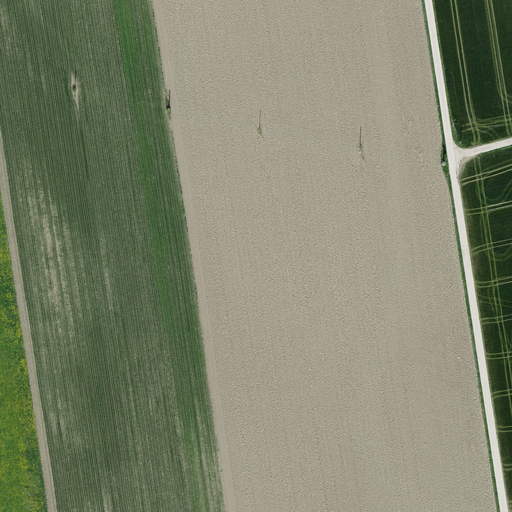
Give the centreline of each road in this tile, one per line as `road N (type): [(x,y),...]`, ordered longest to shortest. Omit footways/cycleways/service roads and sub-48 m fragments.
road 1 (residential): [(503,511),(428,0)]
road 2 (track): [(295,0),(366,511)]
